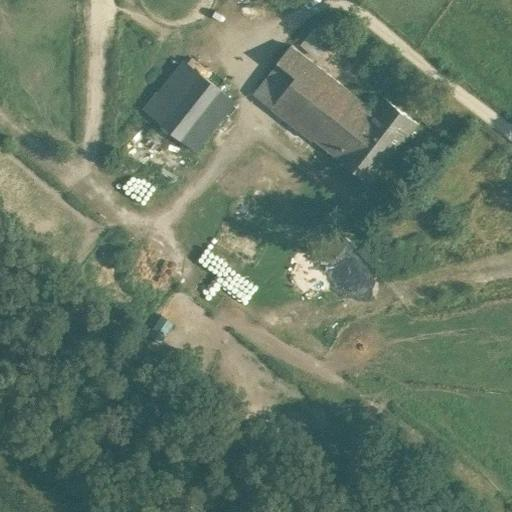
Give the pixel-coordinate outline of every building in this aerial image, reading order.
[(374,108),(291,44),(278,61),(296,76),(272,107),(313,139),(314,137),(372,182),(389,160),(355,133),(374,108)] [(278,61),(253,92),(272,107),(296,76),(278,61)] [(186,62),(147,112),(195,150),(235,100),(186,62)] [(418,122),(384,95),(374,108),(355,133),(389,160),(418,122)] [(10,192),(10,203),(50,204),(50,192),(58,193),(58,185),(27,184),(28,167),(15,166),(15,161),(6,161),(6,192),(10,192)] [(221,241),(258,259),(268,240),(231,222),(221,241)] [(336,228),(318,251),(332,262),(350,239),(336,228)]
